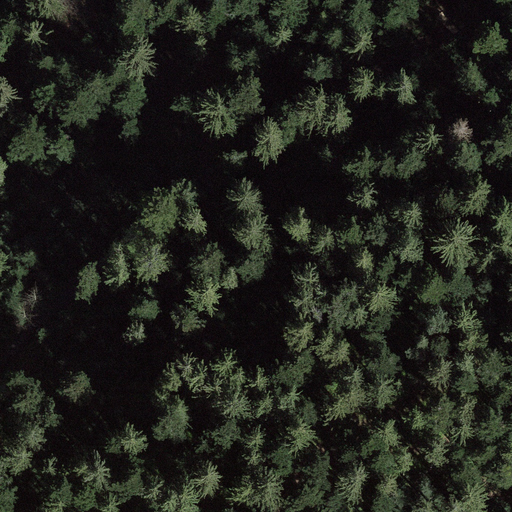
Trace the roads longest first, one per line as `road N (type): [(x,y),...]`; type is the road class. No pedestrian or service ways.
road 1 (track): [(505,0),(187,183),(34,313),(0,361)]
road 2 (track): [(0,203),(123,98),(277,0)]
